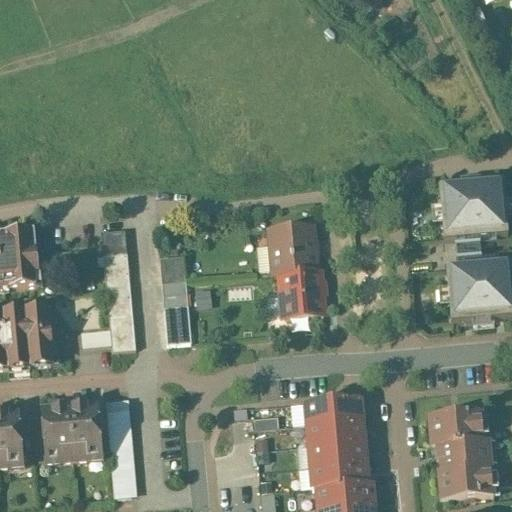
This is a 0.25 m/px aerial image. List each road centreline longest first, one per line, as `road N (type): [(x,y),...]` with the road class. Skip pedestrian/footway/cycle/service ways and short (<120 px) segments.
road 1 (residential): [(0,389),(180,376),(203,395)]
road 2 (residential): [(393,359),(252,370),(223,378),(203,395)]
road 3 (residential): [(393,359),(405,511)]
